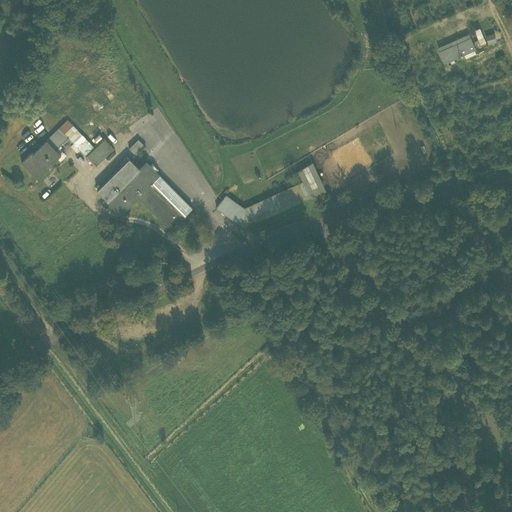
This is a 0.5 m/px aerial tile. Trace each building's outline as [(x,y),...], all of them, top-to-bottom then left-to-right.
[(473,29),(477,39),(483,37),(479,27),(473,29)] [(438,51),(470,37),(468,33),(437,47),(438,51)] [(494,33),(485,36),(488,44),(496,41),(494,33)] [(470,37),(438,51),(444,63),(463,54),(474,50),(475,49),(470,37)] [(485,42),(483,37),(477,39),(480,45),(485,42)] [(476,54),(474,50),(463,54),(465,58),(476,54)] [(155,118),(144,106),(123,124),(130,133),(146,120),(148,123),(155,118)] [(89,160),(95,166),(113,149),(104,138),(94,148),(67,120),(58,128),(68,138),(89,160)] [(58,128),(46,140),(56,150),(68,138),(58,128)] [(129,148),(134,153),(143,144),(138,139),(129,148)] [(61,155),(56,150),(46,140),(33,153),(32,151),(21,162),(37,178),(61,155)] [(81,168),(88,161),(79,151),(71,158),(81,168)] [(97,190),(106,200),(138,168),(129,158),(97,190)] [(139,168),(138,168),(106,200),(120,214),(139,196),(171,229),(185,215),(185,214),(192,208),(156,171),(158,169),(151,162),(149,165),(146,161),(139,168)] [(304,185),(310,197),(323,191),(311,163),(297,171),(298,172),(304,185)] [(216,208),(244,227),(310,197),(304,185),(245,212),(224,197),(216,208)]
